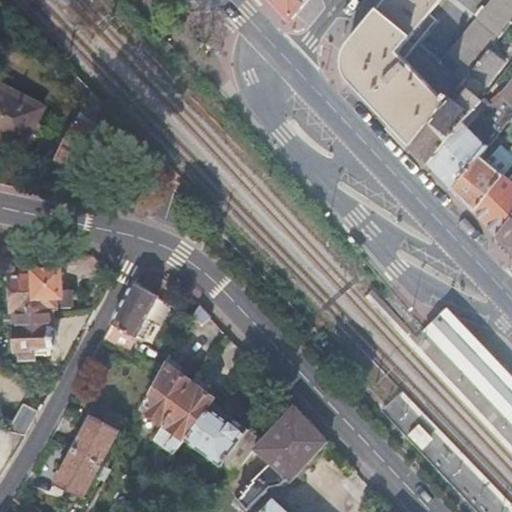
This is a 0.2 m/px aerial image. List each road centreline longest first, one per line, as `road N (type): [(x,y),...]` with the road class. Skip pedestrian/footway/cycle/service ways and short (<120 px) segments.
road 1 (residential): [(431,511),(226,291),(181,255),(147,241)]
road 2 (unclassified): [(289,64),(508,295)]
road 3 (residential): [(147,241),(0,501)]
road 4 (residential): [(147,241),(0,207)]
